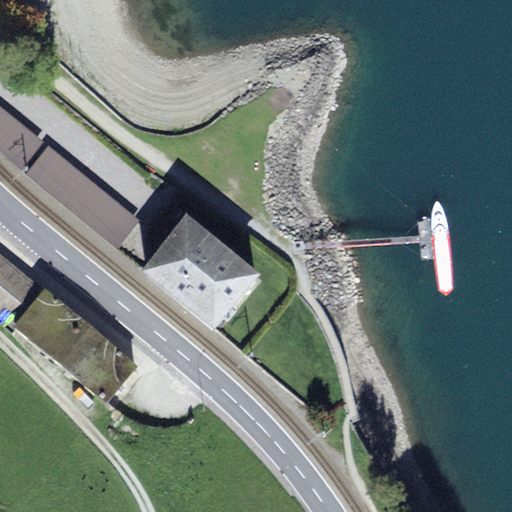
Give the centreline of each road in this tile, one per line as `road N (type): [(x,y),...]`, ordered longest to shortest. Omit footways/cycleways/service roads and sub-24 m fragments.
road 1 (primary): [(330,511),(238,402),(0,200)]
road 2 (track): [(150,511),(115,457),(0,339)]
